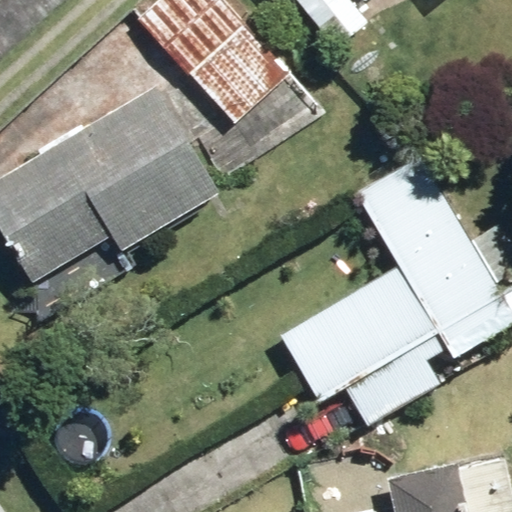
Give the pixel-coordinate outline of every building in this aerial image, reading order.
[(238,123),(306,60),(249,0),(151,0),(136,14),(238,123)] [(368,18),(352,0),(301,0),(338,43),(368,18)] [(16,249),(32,274),(110,224),(127,250),(227,186),(191,131),(91,195),(84,184),(6,234),(16,249)] [(474,238),(420,149),(355,189),(401,264),(280,338),(319,402),(342,387),(364,423),(443,375),(434,359),(452,348),(457,356),(511,321),(511,239),(501,221),(474,238)] [(511,511),(511,480),(504,448),(391,475),(400,511),(511,511)]
